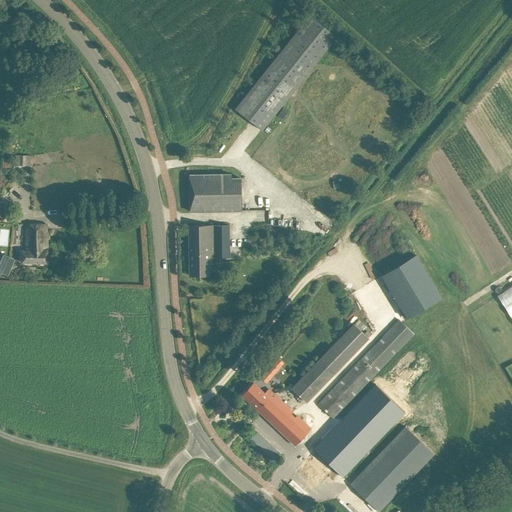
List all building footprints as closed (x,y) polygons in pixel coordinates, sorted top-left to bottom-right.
[(234,108),(262,130),(337,37),(309,15),(234,108)] [(287,114),(282,110),(277,115),(282,119),(287,114)] [(14,165),(30,165),(31,156),(15,155),(14,165)] [(188,174),(190,212),(242,211),(241,177),(231,178),(231,173),(188,174)] [(0,221),(8,222),(11,201),(3,200),(0,221)] [(25,224),(26,251),(22,251),(22,264),(48,263),(47,224),(25,224)] [(189,226),(190,276),(209,275),(208,260),(212,260),(212,257),(230,257),(229,225),(189,226)] [(0,272),(2,273),(9,256),(0,252),(0,272)] [(415,255),(380,276),(406,319),(441,298),(415,255)] [(511,286),(499,295),(511,315),(511,286)] [(318,404),(332,418),(375,373),(414,333),(399,319),(318,404)] [(291,388),(307,403),(368,338),(353,323),(291,388)] [(259,376),(266,382),(283,362),(276,356),(259,376)] [(242,395),(295,445),(310,429),(268,389),(264,393),(253,382),(242,395)] [(405,412),(396,404),(375,384),(313,449),(343,477),(405,412)] [(281,454),(254,426),(247,432),(275,460),(281,454)] [(434,454),(405,426),(350,484),(379,511),(434,454)]
